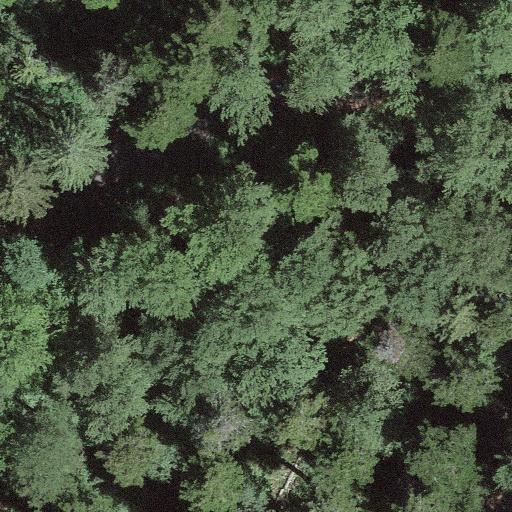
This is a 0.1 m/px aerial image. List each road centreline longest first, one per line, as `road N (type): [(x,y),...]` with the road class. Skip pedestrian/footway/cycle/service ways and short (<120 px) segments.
road 1 (track): [(388,83),(224,108),(0,225)]
road 2 (track): [(511,68),(388,83)]
